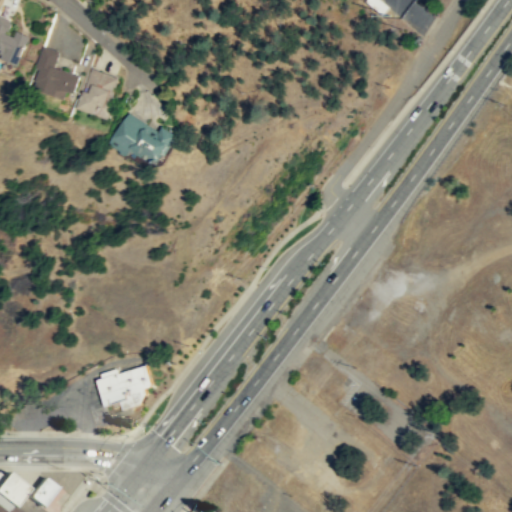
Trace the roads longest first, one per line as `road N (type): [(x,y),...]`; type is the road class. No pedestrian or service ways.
road 1 (primary): [(475,38),(104,511)]
road 2 (primary): [(176,478),(498,55)]
road 3 (track): [(459,0),(326,186),(370,230)]
road 4 (track): [(511,246),(384,292),(336,360)]
road 5 (tertiary): [(176,478),(114,456),(0,450)]
